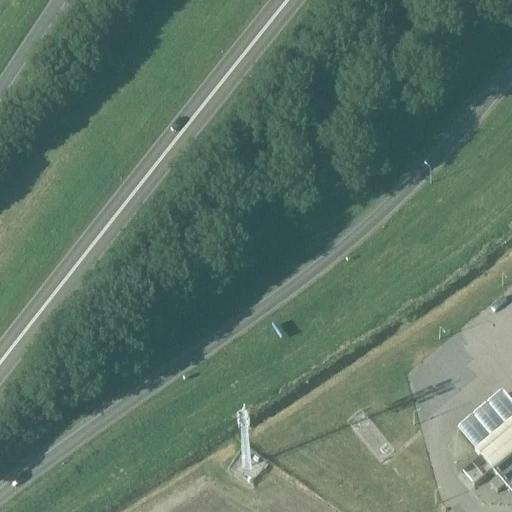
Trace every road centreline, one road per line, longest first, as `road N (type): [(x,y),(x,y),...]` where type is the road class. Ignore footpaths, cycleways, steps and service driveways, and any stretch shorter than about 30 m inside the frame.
road 1 (trunk): [(0,501),(320,273),(511,71)]
road 2 (trunk): [(0,362),(287,0)]
road 3 (trunk): [(69,0),(0,102)]
